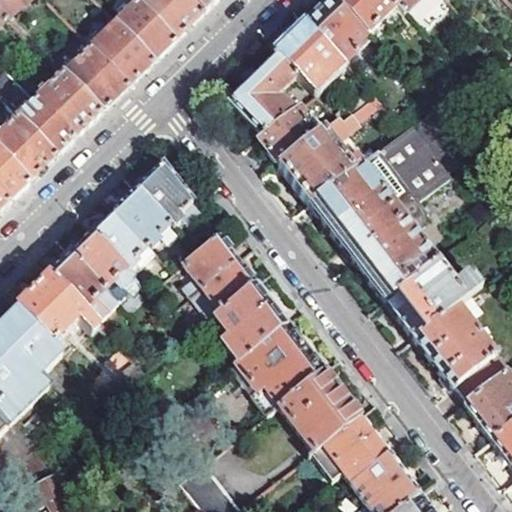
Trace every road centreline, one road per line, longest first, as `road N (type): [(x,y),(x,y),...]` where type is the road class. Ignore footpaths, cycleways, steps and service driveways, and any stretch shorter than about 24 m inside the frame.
road 1 (residential): [(487,511),(166,102)]
road 2 (residential): [(166,102),(0,261)]
road 3 (residential): [(166,102),(268,0)]
